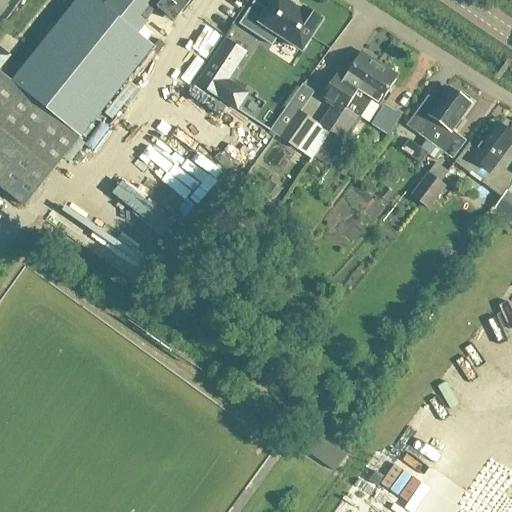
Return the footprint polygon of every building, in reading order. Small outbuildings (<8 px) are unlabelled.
[(79,0),(13,83),(0,72),(0,185),(26,207),(154,47),(137,34),(157,10),(165,16),(184,14),(195,0),(79,0)] [(240,24),(272,45),(279,35),(302,51),(321,20),(304,9),(302,12),(282,0),(275,0),(268,11),(254,3),(240,24)] [(226,40),(197,84),(238,110),(249,93),(228,80),(246,53),(226,40)] [(321,126),(330,132),(331,133),(377,62),(362,53),(345,80),(340,77),(327,98),(335,103),(321,126)] [(331,133),(343,140),(357,117),(359,118),(372,98),(382,104),(384,101),(386,103),(392,95),(389,93),(399,76),(377,62),(331,133)] [(453,159),(465,142),(451,132),(454,129),(456,131),(463,122),(460,120),(470,105),(467,103),(470,100),(461,92),(458,96),(450,89),(439,104),(429,97),(408,127),(427,141),(421,148),(409,139),(402,150),(421,164),(428,155),(437,161),(443,152),(453,159)] [(270,107),(280,114),(289,100),(280,93),(270,107)] [(372,125),(388,135),(403,114),(385,103),(372,125)] [(280,138),(299,150),(318,124),(298,111),(280,138)] [(176,121),(166,132),(186,151),(196,140),(176,121)] [(455,163),(502,197),(511,184),(511,174),(498,164),(511,144),(511,133),(498,123),(478,150),(469,144),(455,163)] [(177,150),(171,161),(196,175),(202,164),(177,150)] [(156,224),(167,212),(122,173),(111,185),(156,224)] [(410,195),(422,204),(429,210),(446,188),(427,173),(410,195)] [(466,194),(479,200),(484,188),(471,182),(466,194)] [(466,251),(481,231),(470,223),(455,243),(466,251)] [(278,328),(286,317),(272,307),(264,317),(278,328)]
